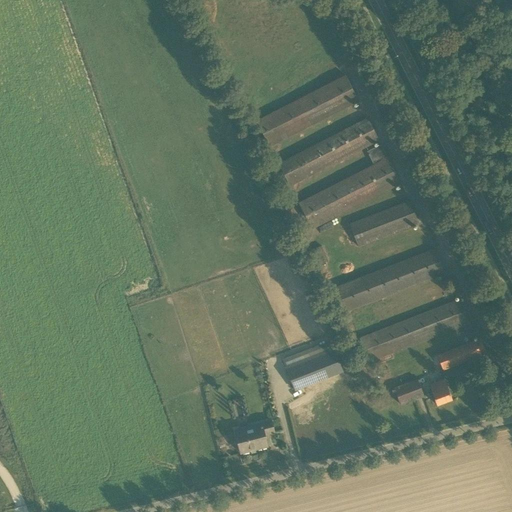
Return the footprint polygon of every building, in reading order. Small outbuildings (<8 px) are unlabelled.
[(269,146),(350,105),(358,100),(346,75),(257,121),(269,146)] [(290,185),(370,144),(379,140),(368,118),(279,163),(290,185)] [(312,228),(392,187),(401,183),(381,144),(367,151),(373,164),(298,202),(312,228)] [(358,247),(409,226),(419,223),(410,200),(349,224),(358,247)] [(320,266),(329,262),(322,245),(313,249),(320,266)] [(340,313),(435,276),(444,273),(435,249),(331,289),(340,313)] [(365,363),(469,322),(460,298),(355,339),(365,363)] [(481,339),(471,342),(437,355),(443,369),(486,353),(481,339)] [(294,390),(344,371),(335,349),(311,359),(307,350),(282,359),(294,390)] [(386,367),(388,373),(402,368),(400,362),(386,367)] [(418,378),(409,382),(394,387),(400,404),(424,395),(418,378)] [(437,405),(453,399),(445,378),(429,384),(437,405)] [(241,453),(268,446),(265,434),(274,432),(272,420),(249,426),(250,430),(235,434),(241,453)]
